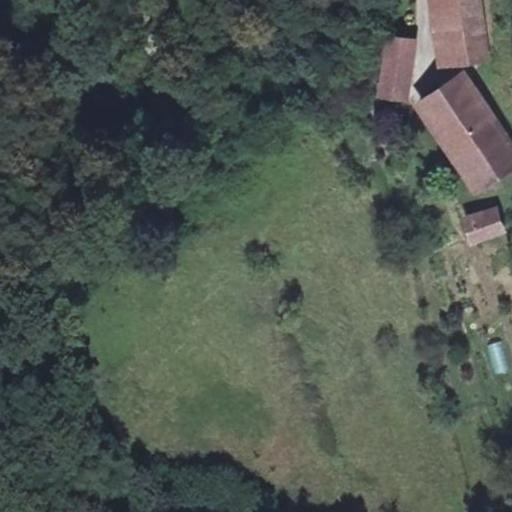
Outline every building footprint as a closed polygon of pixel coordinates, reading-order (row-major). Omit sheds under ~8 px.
[(427,0),(435,53),(476,50),(469,0),(427,0)] [(373,47),(396,50),(397,34),(375,33),(373,47)] [(391,88),(396,50),(373,47),(368,88),(391,88)] [(409,100),(461,183),(504,154),(452,72),(409,100)] [(464,235),(489,225),(484,208),(458,219),(464,235)] [(497,341),(483,347),(495,375),(508,370),(497,341)]
